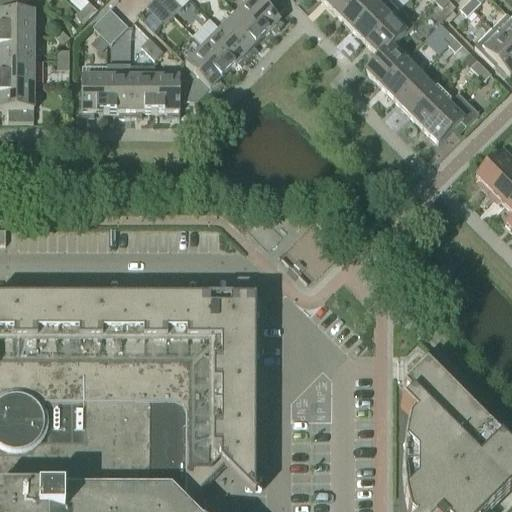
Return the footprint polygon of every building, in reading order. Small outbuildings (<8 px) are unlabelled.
[(23,15),(23,8),(2,0),(0,0),(0,40),(33,41),(33,15),(23,15)] [(73,0),(69,5),(77,13),(86,5),(81,0),(73,0)] [(156,0),(154,2),(172,20),(181,11),(169,0),(156,0)] [(239,0),(246,7),(236,17),(261,42),(270,33),(274,37),(283,29),(276,21),(284,13),(282,11),(270,0),(239,0)] [(322,0),(319,3),(334,17),(351,0),(322,0)] [(367,0),(351,0),(334,17),(349,32),(374,6),(367,0)] [(374,6),(349,32),(363,46),(397,13),(383,0),(382,0),(375,7),(374,6)] [(442,0),(438,0),(434,5),(441,12),(448,6),(442,0)] [(465,8),(472,15),(480,7),(473,0),(465,8)] [(153,37),(162,28),(163,29),(172,20),(154,2),(145,11),(150,17),(141,26),(153,37)] [(81,13),(89,22),(96,15),(88,7),(81,13)] [(466,21),(472,15),(465,8),(459,14),(466,21)] [(83,28),(89,22),(81,13),(74,20),(83,28)] [(397,13),(363,46),(377,60),(378,61),(389,50),(411,28),(397,13)] [(100,40),(118,23),(109,14),(91,31),(99,39),(100,40)] [(236,17),(219,34),(248,63),(256,56),(252,52),(261,42),(236,17)] [(511,26),(505,19),(490,33),(511,55),(511,26)] [(118,23),(100,40),(108,49),(109,50),(127,31),(118,23)] [(438,30),(432,36),(436,40),(442,34),(438,30)] [(511,55),(490,33),(472,51),(492,71),(495,74),(504,83),(507,80),(508,81),(511,76),(511,55)] [(62,49),(68,43),(60,34),(53,41),(62,49)] [(219,34),(202,51),(227,76),(236,67),(240,71),(248,63),(219,34)] [(447,51),(454,43),(447,37),(440,44),(447,51)] [(100,40),(99,39),(91,48),(100,57),(108,49),(100,40)] [(0,64),(33,65),(33,41),(0,40),(0,64)] [(147,58),(155,50),(148,43),(140,51),(147,58)] [(454,43),(447,51),(454,58),(461,50),(454,43)] [(155,50),(147,58),(153,65),(162,56),(155,50)] [(377,60),(363,74),(378,90),(404,65),(389,50),(378,61),(377,60)] [(202,51),(184,69),(191,76),(186,81),(196,107),(209,94),(213,98),(222,89),(218,85),(227,76),(202,51)] [(56,65),(68,65),(68,55),(56,55),(56,65)] [(0,88),(33,89),(33,65),(0,64),(0,88)] [(68,74),(68,65),(56,65),(56,74),(68,74)] [(404,65),(378,90),(393,105),(418,79),(404,65)] [(476,80),(483,73),(476,66),(469,73),(476,80)] [(129,69),(105,69),(105,70),(105,81),(105,117),(118,117),(118,122),(129,122),(129,71),(129,69)] [(105,70),(80,70),(80,81),(80,122),(92,122),(92,117),(105,117),(105,81),(105,70)] [(153,71),(129,71),(129,122),(140,122),(140,117),(153,117),(153,81),(153,71)] [(483,73),(476,80),(483,86),(490,79),(483,73)] [(418,79),(393,105),(408,119),(433,94),(418,79)] [(186,81),(153,81),(153,117),(166,117),(166,122),(178,122),(178,107),(196,107),(186,81)] [(32,126),(33,89),(0,88),(0,113),(7,114),(7,126),(32,126)] [(433,94),(408,119),(422,134),(447,109),(433,94)] [(447,109),(422,134),(437,148),(459,126),(465,131),(478,118),(458,98),(447,109)] [(486,198),(511,171),(511,163),(501,153),(474,180),(483,189),(481,192),(486,198)] [(503,209),(511,200),(511,171),(486,198),(492,204),(495,201),(503,209)] [(511,223),(511,200),(503,209),(511,218),(509,221),(511,223)] [(254,305),(0,304),(0,511),(188,511),(189,511),(190,511),(190,509),(190,508),(191,507),(191,506),(190,504),(223,471),(254,501),(254,305)] [(405,396),(396,405),(399,408),(400,409),(403,412),(414,423),(418,426),(412,432),(412,453),(421,462),(417,499),(413,503),(413,511),(492,511),(511,493),(511,456),(479,424),(428,373),(406,395),(405,396)]
